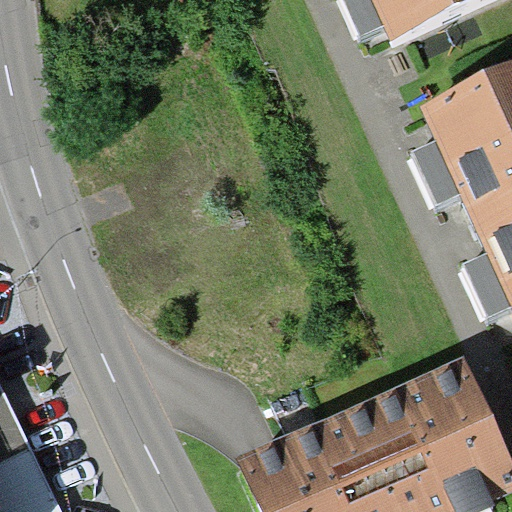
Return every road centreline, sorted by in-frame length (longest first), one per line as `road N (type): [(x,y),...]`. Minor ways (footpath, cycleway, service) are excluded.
road 1 (secondary): [(5,93),(73,300),(170,511)]
road 2 (unknown): [(115,392),(153,377),(189,384),(263,430)]
